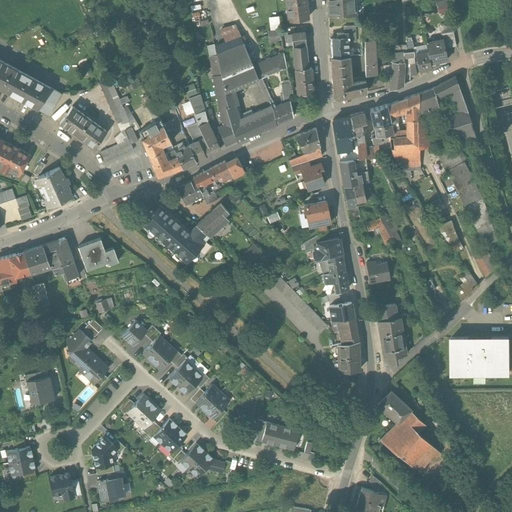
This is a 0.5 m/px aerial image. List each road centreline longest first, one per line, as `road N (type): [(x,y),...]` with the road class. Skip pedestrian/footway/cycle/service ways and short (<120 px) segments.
road 1 (residential): [(322,115),(369,351),(370,393)]
road 2 (residential): [(346,475),(216,443),(144,374)]
road 3 (residential): [(116,198),(322,115)]
road 4 (residential): [(511,263),(370,393)]
road 5 (residential): [(116,198),(89,166),(0,109)]
road 6 (residential): [(322,115),(391,98),(460,66)]
road 7 (secondary): [(479,0),(511,133)]
road 8 (residential): [(0,246),(116,198)]
